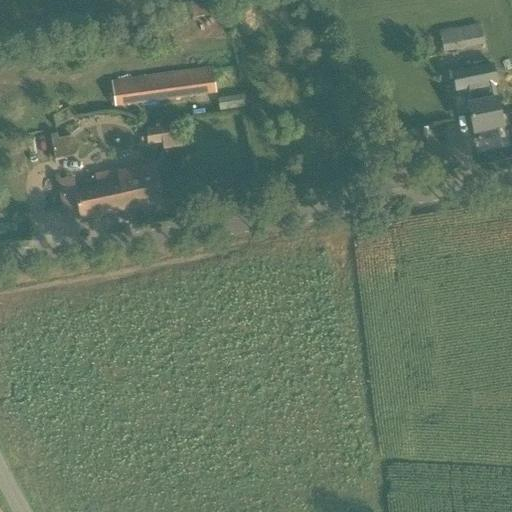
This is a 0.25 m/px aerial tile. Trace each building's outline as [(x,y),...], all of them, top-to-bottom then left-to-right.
[(483,45),(479,25),(442,32),(445,52),(483,45)] [(498,110),(489,66),(470,70),(474,87),(465,89),(469,109),(468,109),(474,135),(502,129),(498,110)] [(215,94),(211,68),(111,81),(115,107),(215,94)] [(163,150),(182,148),(179,126),(145,131),(147,146),(162,144),(163,150)] [(73,139),(67,138),(58,140),(57,135),(50,136),(55,161),(70,159),(76,156),(79,150),(78,144),(73,139)] [(65,220),(68,220),(79,217),(79,221),(162,203),(153,167),(116,174),(115,171),(93,176),(95,189),(74,194),(71,180),(57,183),(65,220)]
